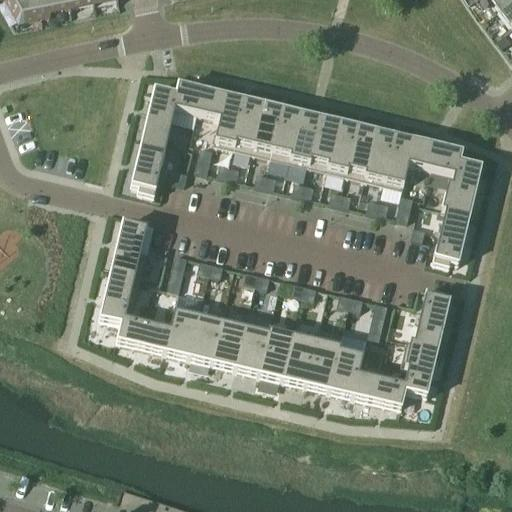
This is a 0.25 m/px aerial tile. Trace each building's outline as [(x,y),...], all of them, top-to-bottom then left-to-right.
[(0,2),(0,3),(6,0),(19,23),(30,0),(2,0),(0,1),(0,2)] [(20,24),(46,18),(47,25),(48,24),(47,18),(67,14),(68,20),(69,20),(64,0),(30,0),(19,23),(20,24)] [(64,0),(69,20),(70,20),(68,14),(91,9),(89,0),(64,0)] [(95,15),(94,9),(114,4),(115,11),(116,11),(113,0),(89,0),(91,9),(92,9),(94,15),(95,15)] [(113,0),(116,11),(117,11),(115,4),(136,0),(113,0)] [(511,0),(487,0),(500,17),(511,7),(511,0)] [(511,7),(500,17),(511,33),(511,7)] [(504,42),(497,48),(502,54),(509,49),(504,42)] [(175,104),(171,117),(172,118),(217,128),(218,129),(224,105),(176,94),(173,103),(175,104)] [(152,98),(140,147),(164,152),(172,118),(171,117),(175,104),(173,103),(152,98)] [(217,128),(211,153),(231,158),(242,109),(224,105),(218,129),(217,128)] [(242,109),(231,158),(250,162),(261,114),(242,109)] [(261,114),(250,162),(268,167),(280,118),(261,114)] [(280,118),(268,167),(287,171),(298,123),(280,118)] [(298,123),(287,171),(306,175),(317,127),(298,123)] [(317,127),(306,175),(324,180),(336,132),(317,127)] [(336,132),(324,180),(343,184),(354,136),(336,132)] [(354,136),(343,184),(362,189),(373,141),(354,136)] [(373,141),(362,189),(380,193),(392,145),(373,141)] [(392,145),(380,193),(400,198),(406,174),(405,173),(411,150),(392,145)] [(140,147),(129,195),(136,196),(135,202),(151,206),(164,152),(140,147)] [(411,150),(405,173),(406,174),(451,184),(452,184),(455,170),(456,171),(459,161),(411,150)] [(199,156),(196,167),(208,169),(210,158),(199,155),(199,156)] [(196,167),(194,176),(205,179),(208,169),(196,167)] [(445,193),(439,218),(466,224),(478,176),(456,171),(455,170),(452,184),(451,184),(449,194),(445,193)] [(218,172),(215,183),(224,186),(227,174),(218,172)] [(227,174),(224,186),(234,188),(237,176),(227,174)] [(174,178),(171,190),(182,192),(185,181),(174,178)] [(255,181),(252,192),(262,195),(265,183),(255,181)] [(265,183),(262,195),(271,197),(274,185),(265,183)] [(292,190),(289,201),(299,204),(302,192),(292,190)] [(302,192),(299,204),(309,206),(312,194),(302,192)] [(329,198),(327,210),(336,212),(339,201),(329,198)] [(339,201),(336,212),(346,215),(349,203),(339,201)] [(399,203),(396,215),(408,217),(410,206),(411,205),(399,203)] [(367,207),(364,219),(374,221),(377,210),(367,207)] [(377,210),(374,221),(384,224),(386,212),(377,210)] [(396,215),(394,226),(405,229),(408,217),(396,215)] [(443,219),(430,272),(446,276),(448,271),(455,272),(466,224),(439,218),(439,219),(443,219)] [(120,231),(109,279),(139,287),(145,262),(138,260),(145,231),(129,227),(128,233),(120,231)] [(411,235),(408,246),(420,249),(423,237),(411,235)] [(173,262),(170,274),(182,276),(185,265),(173,262)] [(197,268),(195,279),(206,282),(209,271),(197,268)] [(209,271),(206,282),(218,285),(221,273),(209,271)] [(170,274),(168,285),(179,288),(182,276),(170,274)] [(109,279),(97,327),(119,333),(120,333),(121,327),(122,327),(126,310),(133,311),(139,287),(109,279)] [(244,279),(241,291),(253,293),(256,282),(244,279)] [(256,282),(253,293),(265,296),(267,284),(256,282)] [(165,296),(165,297),(176,300),(179,288),(168,285),(165,296)] [(291,290),(288,302),(300,304),(303,293),(291,290)] [(303,293),(300,304),(311,307),(314,296),(303,293)] [(404,349),(404,350),(435,357),(446,309),(439,307),(440,302),(424,298),(411,350),(404,349)] [(338,301),(335,313),(346,316),(349,304),(338,301)] [(349,304),(346,316),(358,318),(361,307),(349,304)] [(374,310),(371,322),(382,324),(385,313),(374,310)] [(168,338),(163,361),(186,367),(198,318),(173,312),(167,338),(168,338)] [(198,318),(186,367),(209,373),(221,324),(198,318)] [(371,322),(368,333),(380,336),(382,324),(371,322)] [(221,324),(209,373),(233,378),(244,329),(221,324)] [(119,333),(115,350),(163,361),(168,338),(167,338),(122,327),(121,327),(120,333),(119,333)] [(244,329),(233,378),(256,384),(268,335),(244,329)] [(368,333),(365,345),(377,348),(377,347),(380,336),(368,333)] [(268,335),(256,384),(279,389),(291,340),(268,335)] [(291,340),(279,389),(303,395),(314,346),(291,340)] [(314,346),(303,395),(326,400),(338,351),(314,346)] [(404,350),(398,374),(405,376),(401,393),(402,394),(401,400),(402,400),(423,405),(435,357),(404,350)] [(338,351),(326,400),(350,406),(355,382),(356,383),(362,357),(338,351)] [(355,382),(350,406),(398,418),(402,400),(401,400),(402,394),(401,393),(356,383),(355,382)]
